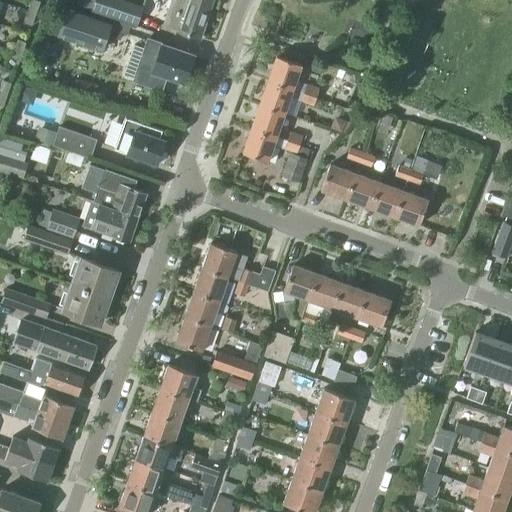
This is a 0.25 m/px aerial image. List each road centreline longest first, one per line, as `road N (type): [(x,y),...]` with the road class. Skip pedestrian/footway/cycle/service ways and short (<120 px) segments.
road 1 (residential): [(188,183),(76,511)]
road 2 (residential): [(445,280),(188,183)]
road 3 (residential): [(364,511),(445,280)]
road 4 (residential): [(250,0),(188,183)]
